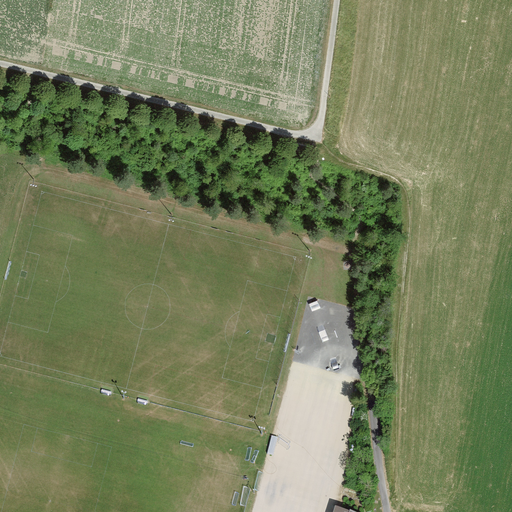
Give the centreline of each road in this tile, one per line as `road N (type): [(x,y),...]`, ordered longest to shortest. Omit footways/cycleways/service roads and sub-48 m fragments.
road 1 (track): [(336,0),(322,123),(305,138),(0,64)]
road 2 (track): [(348,367),(392,511)]
